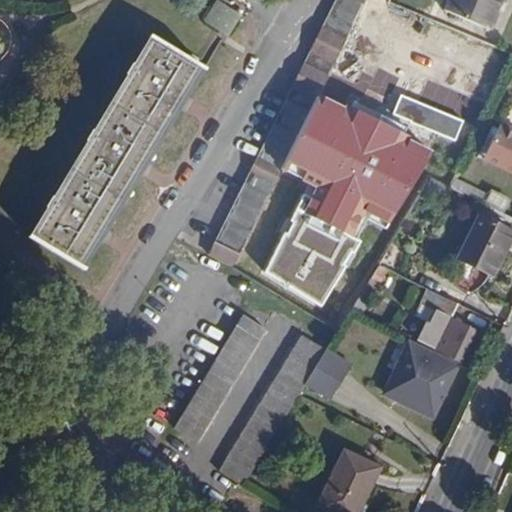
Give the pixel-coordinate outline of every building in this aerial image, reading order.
[(336,0),(280,110),(302,121),(363,0),(336,0)] [(449,0),(447,7),(493,26),(503,0),(449,0)] [(150,45),(29,243),(80,274),(202,77),(150,45)] [(459,69),(464,61),(435,47),(408,102),(455,125),(478,78),(459,69)] [(432,152),(322,91),(277,172),(312,191),(308,200),(302,196),(259,273),(320,307),(356,243),(352,240),(363,219),(388,233),(432,152)] [(206,256),(228,270),(302,121),(280,110),(206,256)] [(511,131),(498,124),(481,160),(511,175),(511,131)] [(408,219),(434,230),(438,220),(461,230),(469,211),(445,201),(450,189),(426,179),(408,219)] [(511,247),(511,229),(475,211),(451,256),(495,279),(511,247)] [(451,300),(427,288),(420,305),(422,307),(432,312),(427,323),(425,323),(415,340),(457,362),(472,331),(450,319),(444,315),(451,300)] [(217,290),(208,317),(229,324),(238,298),(217,290)] [(444,315),(450,319),(458,304),(451,300),(444,315)] [(234,317),(165,431),(187,445),(257,330),(234,317)] [(211,475),(233,492),(295,396),(296,395),(304,382),(318,358),(321,353),(296,337),(211,475)] [(459,367),(406,340),(380,393),(434,419),(459,367)] [(66,431),(45,433),(48,451),(68,447),(66,431)] [(356,511),(378,469),(342,451),(315,507),(326,511),(356,511)]
